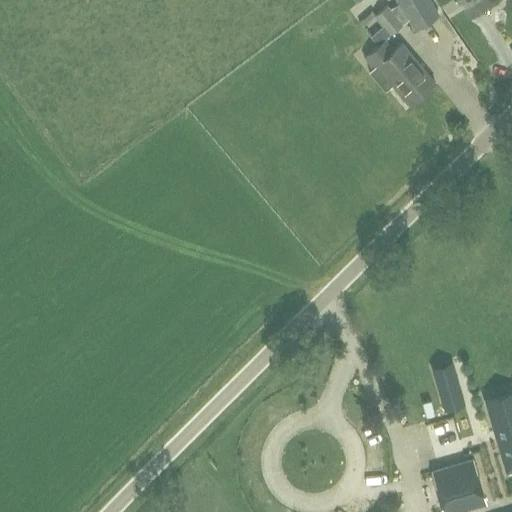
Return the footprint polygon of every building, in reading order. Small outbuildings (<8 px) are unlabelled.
[(386,5),(403,24),(409,20),(415,29),(440,14),(431,0),(396,0),(398,4),(391,8),(387,4),(386,5)] [(390,35),(403,24),(386,5),(374,15),(390,35)] [(348,106),(381,137),(403,113),(391,102),(413,79),(396,58),(393,61),(381,48),(386,43),(374,29),(365,38),(359,32),(334,56),(342,65),(334,72),(358,95),(348,106)] [(452,363),(433,369),(444,407),(464,402),(452,363)] [(511,405),(509,394),(487,401),(495,430),(498,439),(507,470),(511,468),(511,405)] [(452,511),(486,502),(473,458),(432,471),(443,511),(452,511)] [(387,487),(403,483),(399,469),(383,473),(387,487)]
